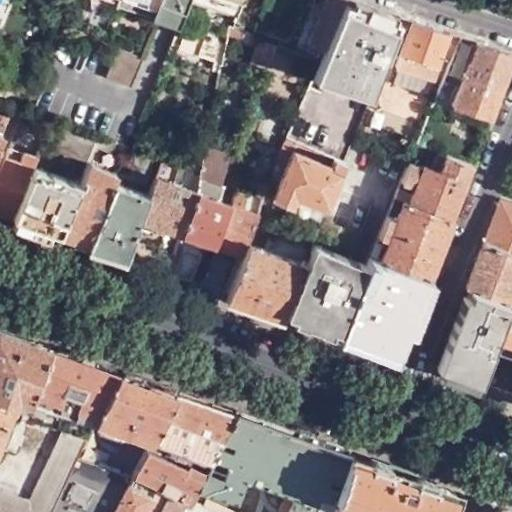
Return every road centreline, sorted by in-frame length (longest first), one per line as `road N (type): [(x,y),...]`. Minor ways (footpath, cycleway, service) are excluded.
road 1 (secondary): [(400,410),(1,270)]
road 2 (residential): [(400,410),(500,165)]
